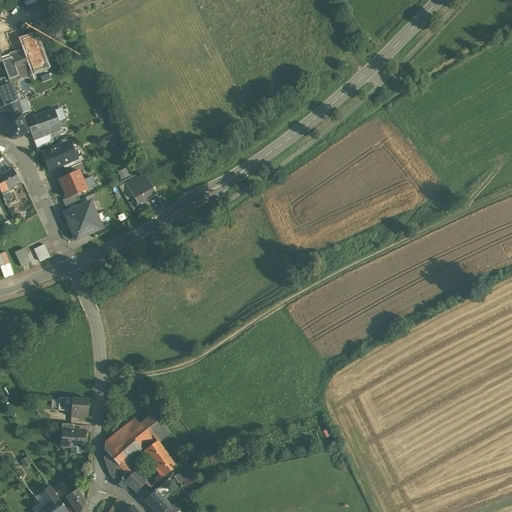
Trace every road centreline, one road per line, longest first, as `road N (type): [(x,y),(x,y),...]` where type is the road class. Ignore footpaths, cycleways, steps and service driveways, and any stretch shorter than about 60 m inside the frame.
road 1 (tertiary): [(70,266),(269,153),(324,112),(439,0)]
road 2 (track): [(101,380),(201,359),(296,296),(511,191)]
road 3 (residential): [(70,266),(100,338),(96,484)]
road 4 (residential): [(0,146),(26,166),(70,266)]
road 5 (track): [(321,390),(375,511)]
